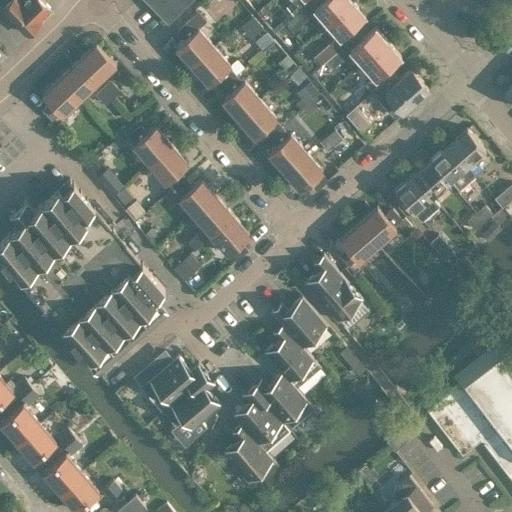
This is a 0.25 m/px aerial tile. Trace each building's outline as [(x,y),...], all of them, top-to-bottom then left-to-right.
[(9,0),(31,23),(45,10),(43,9),(52,0),(9,0)] [(162,0),(171,9),(180,0),(162,0)] [(249,0),(234,0),(232,2),(241,13),(252,3),(249,0)] [(303,0),(297,5),(289,12),(296,21),(311,7),(305,0),(303,0)] [(319,0),(331,13),(345,0),(305,0),(311,7),(319,0)] [(332,32),(340,41),(363,22),(358,16),(370,6),(364,0),(345,0),(331,13),(341,25),(332,32)] [(195,53),(216,35),(201,18),(209,11),(201,1),(180,19),(187,27),(179,34),(195,53)] [(355,41),(366,54),(392,31),(380,17),(368,27),(363,22),(340,41),(347,48),(355,41)] [(277,29),(271,21),(259,32),(266,39),(277,29)] [(368,72),(376,81),(395,64),(390,58),(404,45),(392,31),(366,54),(376,66),(368,72)] [(100,32),(82,49),(101,69),(120,52),(100,32)] [(220,65),(227,73),(251,52),(245,45),(233,54),(216,35),(195,53),(212,72),(220,65)] [(346,49),(340,42),(329,51),(335,59),(346,49)] [(290,44),(280,51),(287,59),(296,51),(290,44)] [(82,49),(64,66),(83,86),(101,69),(82,49)] [(226,87),(243,106),(264,88),(247,69),(258,59),(251,52),(227,73),(234,80),(226,87)] [(347,77),(359,62),(350,54),(338,70),(347,77)] [(301,56),(292,63),(300,73),(309,65),(301,56)] [(400,69),(395,64),(376,81),(383,90),(392,83),(405,98),(431,76),(414,57),(400,69)] [(64,104),(83,86),(64,66),(45,83),(53,91),(46,97),(55,107),(62,101),(64,104)] [(106,75),(116,86),(123,79),(113,68),(106,75)] [(312,70),(299,81),(304,87),(309,93),(322,82),(312,70)] [(116,86),(106,75),(99,82),(109,92),(116,86)] [(280,107),(264,88),(243,106),(259,125),(267,118),(274,125),(284,116),(278,109),(280,107)] [(351,102),(365,118),(374,110),(360,94),(351,102)] [(137,132),(153,151),(175,132),(158,113),(150,121),(143,113),(133,122),(139,130),(137,132)] [(273,139),(289,158),(310,140),(293,121),(291,124),(284,116),(274,125),(280,133),(273,139)] [(470,116),(451,133),(479,164),(486,158),(477,148),(488,138),(470,116)] [(346,128),(338,118),(323,130),(331,140),(346,128)] [(173,168),(179,175),(189,166),(183,159),(191,151),(175,132),(153,151),(170,170),(173,168)] [(451,133),(434,148),(453,169),(453,168),(462,178),(479,164),(451,133)] [(310,140),(289,158),(306,177),(313,170),(320,178),(330,169),(324,161),(326,159),(310,140)] [(434,148),(416,163),(435,185),(453,169),(434,148)] [(113,158),(102,167),(102,168),(117,185),(128,175),(113,158)] [(443,194),(435,185),(416,163),(398,179),(417,200),(425,209),(443,194)] [(183,185),(199,204),(221,185),(205,166),(196,174),(189,166),(179,175),(186,183),(183,185)] [(14,205),(22,215),(0,234),(0,239),(96,350),(93,353),(102,363),(106,360),(103,356),(167,300),(171,305),(172,304),(158,288),(168,279),(169,280),(170,279),(147,252),(146,253),(129,233),(130,232),(117,218),(116,219),(98,198),(99,197),(78,173),(77,174),(74,171),(75,170),(74,169),(73,170),(74,170),(39,200),(31,190),(14,205)] [(511,175),(499,187),(506,195),(511,190),(511,175)] [(127,193),(136,186),(127,176),(119,183),(127,193)] [(199,204),(215,222),(237,203),(221,185),(199,204)] [(138,189),(130,196),(138,206),(147,199),(138,189)] [(480,202),(488,210),(497,202),(489,193),(480,202)] [(382,194),(363,210),(381,232),(400,216),(398,213),(406,207),(396,195),(389,202),(382,194)] [(479,218),(488,210),(480,202),(471,210),(479,218)] [(253,222),(237,203),(215,222),(231,241),(234,238),(241,247),(252,238),(244,230),(253,222)] [(362,249),(381,232),(363,210),(344,226),(351,235),(343,242),(353,253),(360,247),(362,249)] [(202,221),(190,231),(197,238),(209,228),(202,221)] [(434,231),(449,249),(458,241),(443,223),(434,231)] [(187,267),(204,252),(194,241),(177,255),(187,267)] [(341,309),(366,287),(326,241),(316,250),(322,257),(307,270),(341,309)] [(273,299),(285,311),(286,310),(306,334),(330,313),(305,284),(290,297),(284,290),(273,299)] [(323,356),(319,352),(305,335),(306,334),(286,310),(285,311),(275,320),(281,327),(267,340),(284,360),(284,359),(285,360),(285,359),(293,368),(294,368),(300,375),(323,356)] [(511,325),(511,324),(457,366),(461,372),(430,396),(466,442),(484,428),(511,463),(511,325)] [(349,335),(342,341),(355,356),(363,350),(349,335)] [(144,375),(165,399),(209,361),(201,351),(194,357),(181,342),(151,368),(144,375)] [(317,398),(299,377),(300,375),(294,368),(293,368),(285,359),(285,360),(284,359),(284,360),(270,372),(264,365),(255,373),(293,418),(317,398)] [(179,415),(186,408),(194,417),(224,392),(211,377),(218,371),(209,361),(165,399),(179,415)] [(0,392),(14,380),(19,376),(13,368),(8,372),(0,363),(0,392)] [(19,374),(20,376),(26,383),(37,374),(30,365),(19,374)] [(293,418),(255,373),(244,382),(250,389),(236,402),(244,411),(245,411),(269,439),(293,418)] [(37,374),(26,383),(33,392),(44,383),(37,374)] [(68,390),(84,404),(94,393),(73,376),(57,395),(61,398),(68,390)] [(4,411),(20,430),(41,412),(25,393),(4,411)] [(282,455),(276,448),(268,440),(269,439),(245,411),(244,411),(235,420),(241,427),(226,439),(251,469),(260,461),(267,469),(282,455)] [(57,430),(56,429),(61,425),(53,416),(48,420),(41,412),(20,430),(36,448),(57,430)] [(68,433),(79,424),(72,415),(61,424),(68,433)] [(79,424),(68,433),(75,442),(86,433),(79,424)] [(46,461),(63,480),(84,462),(68,443),(46,461)] [(100,481),(84,462),(63,480),(79,499),(100,481)] [(396,506),(396,505),(401,511),(434,511),(427,503),(437,496),(412,464),(397,476),(395,482),(400,489),(389,498),(396,506)] [(113,488),(125,478),(116,468),(105,478),(113,488)] [(341,482),(333,488),(341,499),(349,492),(341,482)] [(130,509),(147,494),(137,483),(120,498),(130,509)] [(169,490),(157,500),(166,511),(169,511),(180,503),(169,490)]
